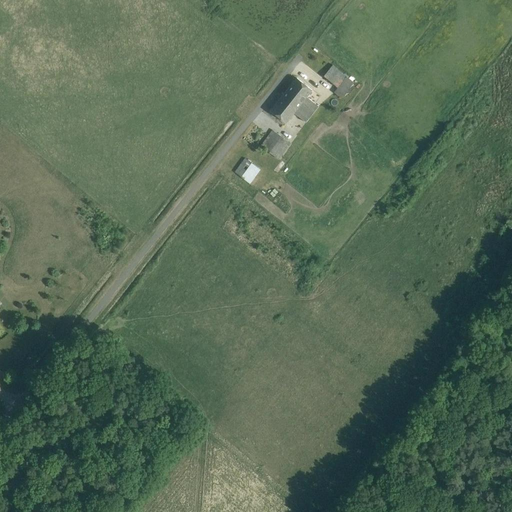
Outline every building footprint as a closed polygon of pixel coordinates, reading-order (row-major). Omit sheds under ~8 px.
[(324,75),(331,81),(340,71),(333,65),(324,75)] [(347,76),(334,92),(341,98),(354,82),(347,76)] [(307,97),(313,90),(297,78),(271,111),(286,123),(294,113),(306,122),(318,106),(307,97)] [(279,158),(292,142),(274,129),(262,145),(279,158)] [(250,184),(261,170),(246,158),(235,172),(250,184)]
